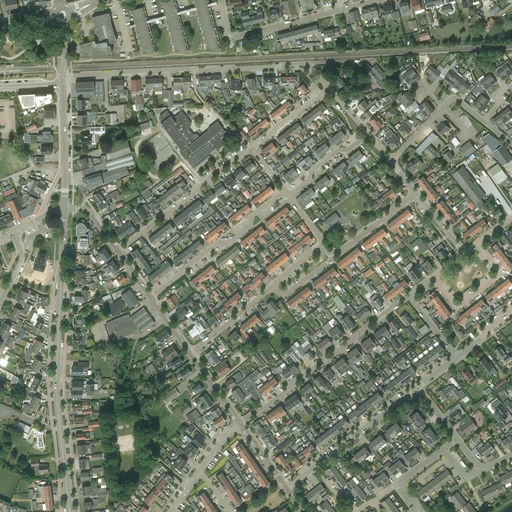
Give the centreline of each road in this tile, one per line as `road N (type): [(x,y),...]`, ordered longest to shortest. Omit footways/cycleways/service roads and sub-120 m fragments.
road 1 (tertiary): [(70,511),(55,385),(64,208)]
road 2 (residential): [(328,88),(306,63),(63,76)]
road 3 (residential): [(410,298),(239,423)]
road 4 (residential): [(221,0),(226,31),(236,37),(379,0)]
road 5 (residential): [(284,192),(239,236),(216,243),(151,296)]
road 6 (residential): [(117,252),(252,149)]
road 7 (residential): [(432,277),(457,308),(480,291),(500,273),(477,243)]
road 8 (residential): [(315,466),(419,386)]
